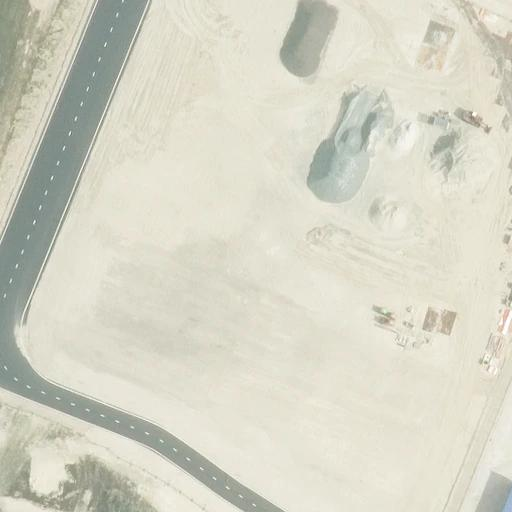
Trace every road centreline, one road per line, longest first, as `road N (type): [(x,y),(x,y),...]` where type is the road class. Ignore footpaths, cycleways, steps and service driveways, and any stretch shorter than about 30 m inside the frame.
road 1 (unclassified): [(0,314),(123,0)]
road 2 (unclassified): [(260,511),(163,445),(42,396),(0,356)]
